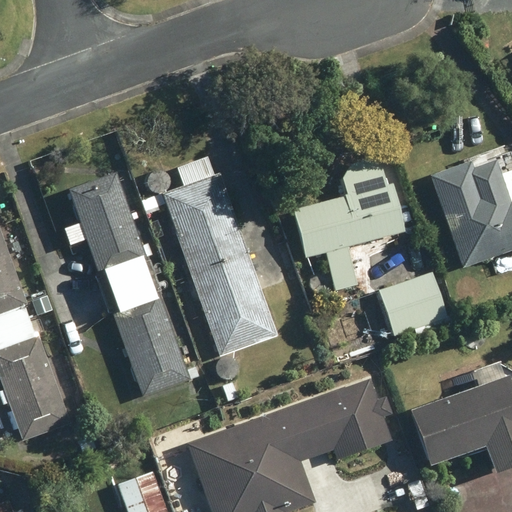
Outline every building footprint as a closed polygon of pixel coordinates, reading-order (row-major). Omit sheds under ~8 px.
[(161,185),(138,193),(144,212),(164,205),(188,273),(245,252),(217,173),(212,175),(205,156),(174,167),(180,186),(163,192),(161,185)] [(468,160),(427,175),(460,267),(510,250),(511,254),(511,253),(511,171),(499,176),(493,160),(471,167),(468,160)] [(344,196),(289,210),(302,258),(322,252),(332,291),(361,283),(351,245),(402,232),(389,183),(384,184),(383,180),(382,180),(378,167),(374,164),(369,162),(364,161),(359,161),(353,162),(349,165),(345,168),(341,172),(339,177),(344,196)] [(78,222),(62,228),(68,244),(84,239),(98,276),(102,274),(107,290),(151,274),(145,256),(149,255),(145,244),(140,246),(113,172),(66,189),(78,222)] [(0,238),(0,329),(30,319),(28,314),(39,310),(36,302),(25,306),(0,238)] [(245,252),(188,273),(217,356),(275,335),(245,252)] [(381,303),(364,309),(372,331),(388,325),(392,336),(446,318),(430,272),(376,290),(381,303)] [(114,307),(109,309),(140,397),(197,376),(193,367),(185,369),(151,274),(107,290),(114,307)] [(30,319),(0,329),(0,384),(21,441),(68,424),(30,319)] [(439,383),(444,397),(407,411),(428,465),(482,445),(492,473),(511,465),(511,396),(504,375),(500,376),(495,361),(439,383)] [(236,397),(230,383),(220,387),(226,401),(236,397)] [(383,445),(374,421),(386,417),(382,403),(370,407),(364,389),(192,451),(198,468),(213,511),(291,511),(307,507),(298,481),(293,466),(335,451),(338,461),(383,445)] [(122,481),(115,484),(125,511),(165,511),(144,455),(116,466),(122,481)]
